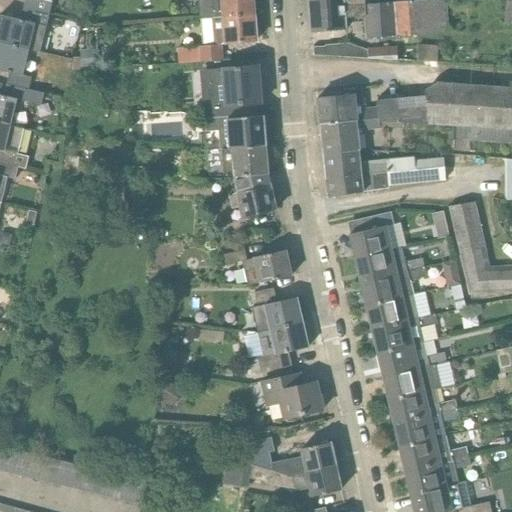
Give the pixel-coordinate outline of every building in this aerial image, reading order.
[(26,0),(24,10),(49,15),(52,0),(26,0)] [(220,0),(222,18),(254,16),(253,0),(220,0)] [(309,0),(312,34),(348,31),(347,20),(364,18),(366,39),(449,33),(448,19),(474,20),(473,0),(430,0),(350,6),(349,0),(309,0)] [(0,28),(0,42),(30,50),(36,25),(46,28),(49,15),(24,10),(22,21),(3,17),(0,28)] [(223,61),(222,45),(257,42),(254,16),(222,18),(212,19),(214,46),(199,47),(200,63),(223,61)] [(7,85),(28,91),(31,79),(23,76),(30,50),(0,42),(0,71),(9,74),(7,85)] [(314,57),(398,61),(397,48),(368,49),(368,50),(348,44),(327,45),(325,47),(313,48),(314,57)] [(222,70),(224,108),(262,105),(259,67),(222,70)] [(511,88),(439,83),(426,90),(426,97),(399,99),(402,124),(511,131),(511,88)] [(0,124),(11,127),(17,101),(41,106),(44,94),(28,91),(7,85),(4,97),(0,96),(0,124)] [(380,120),(377,108),(364,110),(362,94),(318,99),(321,126),(380,120)] [(208,149),(265,145),(263,117),(227,120),(227,118),(205,119),(206,131),(219,131),(221,146),(208,147),(208,149)] [(324,155),(360,151),(361,151),(359,130),(364,130),(364,132),(381,130),(380,123),(380,120),(321,126),(324,155)] [(0,164),(18,169),(26,170),(29,158),(18,155),(24,130),(11,127),(0,124),(0,164)] [(234,177),(268,175),(265,145),(208,149),(210,179),(233,177),(234,177)] [(331,197),(369,188),(389,186),(389,187),(446,181),(443,157),(415,160),(415,158),(387,161),(387,159),(361,162),(360,151),(324,155),(327,180),(331,197)] [(0,203),(1,204),(7,179),(16,179),(18,169),(0,164),(0,203)] [(244,221),(244,219),(276,211),(270,186),(268,175),(234,177),(234,183),(230,184),(232,191),(228,192),(232,210),(239,208),(241,221),(244,221)] [(125,179),(106,179),(106,226),(125,226),(125,179)] [(511,266),(490,267),(475,202),(448,208),(468,296),(511,294),(511,266)] [(26,223),(34,227),(37,214),(29,212),(26,223)] [(357,258),(393,250),(387,227),(394,225),(391,213),(365,219),(368,230),(349,235),(350,237),(352,236),(357,258)] [(362,282),(424,268),(422,259),(405,263),(402,248),(393,250),(357,258),(355,258),(355,260),(357,260),(362,282)] [(270,255),(276,280),(291,277),(286,251),(270,255)] [(460,260),(445,262),(449,284),(464,282),(460,260)] [(368,307),(414,296),(410,281),(427,278),(424,268),(362,282),(360,282),(361,284),(363,283),(368,305),(366,306),(366,307),(368,307)] [(460,310),(468,308),(463,285),(454,287),(460,310)] [(269,330),(302,323),(297,298),(277,303),(274,289),(255,293),(258,307),(264,306),(269,330)] [(373,329),(436,315),(433,306),(417,310),(414,296),(368,307),(373,329)] [(379,354),(424,343),(421,329),(438,325),(436,315),(373,329),(371,329),(372,331),(374,330),(379,352),(377,353),(377,354),(379,354)] [(258,357),(261,374),(291,367),(288,353),(308,348),(302,323),(269,330),(257,333),(263,357),(258,357)] [(385,378),(446,363),(444,353),(427,357),(424,343),(379,354),(384,376),(382,376),(383,378),(385,378)] [(390,401),(425,392),(422,379),(432,377),(432,376),(449,372),(446,363),(385,378),(390,399),(388,400),(388,402),(390,401)] [(316,383),(302,386),(299,374),(262,382),(267,407),(280,404),(284,419),(323,410),(316,383)] [(395,425),(457,410),(455,401),(439,405),(435,390),(425,392),(390,401),(395,423),(393,423),(393,425),(395,425)] [(401,448),(446,437),(443,423),(459,419),(457,410),(395,425),(401,446),(399,447),(399,449),(401,448)] [(406,472),(469,457),(466,448),(450,451),(446,437),(401,448),(406,470),(404,471),(404,472),(406,472)] [(331,443),(300,450),(303,460),(272,467),(269,453),(274,452),(271,439),(252,443),(252,444),(241,443),(240,453),(233,452),(232,463),(251,465),(292,477),(336,467),(331,443)] [(0,467),(0,470),(11,474),(16,450),(4,448),(0,467)] [(11,474),(22,476),(27,453),(16,450),(11,474)] [(22,476),(34,479),(39,456),(27,453),(22,476)] [(34,479),(45,482),(50,459),(39,456),(34,479)] [(412,495),(457,484),(454,470),(471,466),(469,457),(406,472),(411,494),(410,494),(410,496),(412,495)] [(45,482),(57,485),(62,462),(50,459),(45,482)] [(57,485),(68,488),(73,464),(62,462),(57,485)] [(292,477),(251,465),(232,463),(225,463),(223,485),(249,488),(250,479),(275,487),(295,491),(309,488),(311,497),(341,491),(336,467),(292,477)] [(68,488),(80,491),(85,467),(73,464),(68,488)] [(80,491),(91,493),(96,470),(85,467),(80,491)] [(91,493),(103,496),(108,473),(96,470),(91,493)] [(103,496),(114,499),(119,475),(108,473),(103,496)] [(114,499),(126,502),(130,478),(119,475),(114,499)] [(150,483),(142,481),(130,478),(126,502),(137,505),(148,507),(150,483)] [(489,511),(487,503),(463,508),(457,484),(412,495),(415,511),(489,511)]
